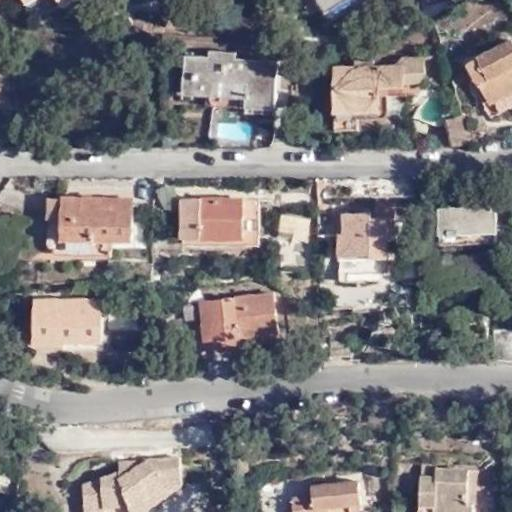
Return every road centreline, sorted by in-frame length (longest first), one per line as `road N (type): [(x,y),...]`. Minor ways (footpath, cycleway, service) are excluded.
road 1 (residential): [(0,391),(37,406),(511,393)]
road 2 (residential): [(511,156),(0,163)]
